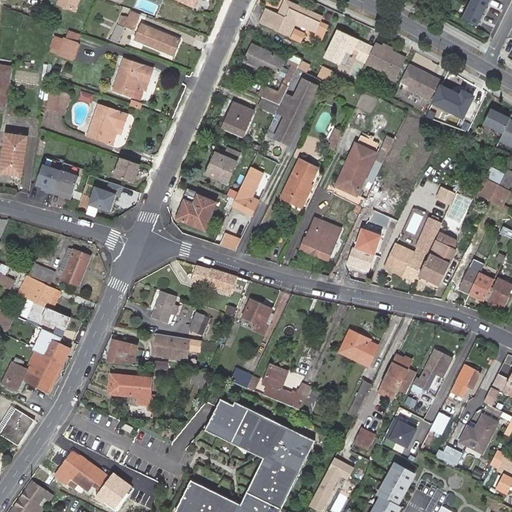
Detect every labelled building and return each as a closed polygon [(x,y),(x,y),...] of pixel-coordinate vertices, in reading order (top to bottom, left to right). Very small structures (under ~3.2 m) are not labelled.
[(79,0),(59,0),(58,6),(75,12),(79,0)] [(171,0),(194,9),(198,0),(171,0)] [(319,14),(286,0),(284,0),(278,12),(265,7),(259,21),(290,35),(295,20),(316,29),(316,28),(320,30),(318,35),(324,37),(330,24),(321,20),(321,21),(317,19),(319,14)] [(477,25),(489,0),(469,0),(461,18),(477,25)] [(115,25),(118,26),(125,29),(132,32),(138,17),(126,12),(124,18),(119,17),(115,25)] [(176,39),(139,25),(134,38),(172,52),(176,39)] [(125,29),(118,26),(111,42),(118,45),(125,29)] [(305,33),(296,28),(293,36),(302,40),(305,33)] [(363,46),(363,45),(338,33),(326,58),(339,65),(346,51),(351,54),(354,48),(360,51),(357,58),(367,63),(370,57),(373,51),(363,46)] [(57,58),(72,64),(79,46),(63,40),(63,42),(54,39),(50,51),(59,53),(57,58)] [(397,80),(406,60),(399,57),(398,54),(376,44),(373,51),(370,57),(367,63),(390,75),(389,77),(397,80)] [(251,46),(243,63),(276,78),(283,61),(251,46)] [(138,81),(148,84),(153,72),(125,62),(114,91),(132,98),(138,81)] [(432,100),(441,80),(410,65),(402,81),(411,86),(409,89),(432,100)] [(329,79),(331,69),(322,66),(320,77),(329,79)] [(0,67),(0,78),(11,80),(13,69),(0,67)] [(11,80),(0,78),(0,110),(7,112),(11,80)] [(288,143),(317,85),(303,78),(294,97),(285,93),(279,106),(277,110),(286,114),(275,137),(288,143)] [(141,101),(148,84),(138,81),(132,98),(141,101)] [(473,118),(482,95),(447,82),(439,105),(473,118)] [(51,94),(46,107),(45,111),(65,117),(71,97),(51,91),(51,94)] [(93,101),(95,94),(84,91),(82,99),(93,101)] [(41,105),(46,107),(51,94),(45,92),(41,105)] [(277,110),(279,106),(262,99),(258,108),(274,115),(277,110)] [(233,104),(225,120),(230,122),(227,129),(242,136),(253,113),(233,104)] [(129,117),(100,107),(89,138),(108,145),(114,126),(124,130),(129,117)] [(509,121),(511,116),(492,107),(483,125),(503,134),(509,121)] [(511,121),(509,121),(503,134),(500,141),(511,146),(511,121)] [(330,150),(338,132),(334,130),(328,143),(330,144),(328,149),(330,150)] [(333,151),(342,134),(338,132),(330,150),(333,151)] [(0,176),(22,179),(28,138),(6,135),(0,174),(0,176)] [(382,165),(395,140),(389,137),(377,162),(382,165)] [(343,179),(361,189),(377,155),(355,144),(343,171),(346,172),(343,179)] [(216,153),(206,175),(227,184),(236,163),(216,153)] [(134,184),(140,165),(121,158),(114,177),(134,184)] [(58,170),(60,164),(44,159),(42,164),(58,170)] [(299,159),(283,192),(302,200),(318,168),(299,159)] [(53,191),(60,171),(58,170),(42,164),(35,185),(41,187),(40,189),(52,193),(53,191)] [(490,202),(503,175),(491,168),(477,196),(490,202)] [(250,170),(232,208),(251,217),(257,205),(245,199),(257,174),(250,170)] [(70,199),(78,177),(60,171),(53,191),(59,193),(58,195),(70,199)] [(511,184),(511,179),(503,175),(490,202),(501,208),(502,205),(504,201),(508,193),(511,184)] [(343,179),(340,178),(335,188),(347,194),(348,190),(340,186),(343,179)] [(357,198),(361,189),(343,179),(340,186),(348,190),(347,194),(357,198)] [(110,211),(116,195),(120,196),(123,187),(109,181),(106,191),(96,188),(90,204),(110,211)] [(384,191),(372,185),(369,193),(358,214),(365,217),(370,220),(384,191)] [(455,194),(439,188),(435,198),(450,205),(455,194)] [(174,220),(202,232),(213,204),(186,193),(174,220)] [(428,218),(411,253),(424,259),(440,224),(428,218)] [(326,237),(332,239),(336,230),(317,221),(313,231),(316,233),(326,237)] [(354,249),(352,248),(347,264),(368,271),(373,255),(380,236),(361,229),(354,249)] [(322,246),(324,243),(326,237),(316,233),(312,242),(304,239),(300,248),(327,259),(331,251),(322,246)] [(448,248),(453,240),(440,234),(436,242),(448,248)] [(436,242),(434,247),(446,252),(448,248),(436,242)] [(424,259),(411,253),(396,246),(385,268),(413,282),(424,259)] [(449,264),(453,255),(446,252),(434,247),(430,255),(421,275),(439,284),(449,264)] [(81,291),(90,273),(95,263),(74,252),(60,277),(65,280),(63,282),(81,291)] [(480,273),(482,270),(465,262),(463,265),(480,273)] [(35,264),(29,276),(36,280),(41,267),(35,264)] [(449,264),(439,284),(443,286),(453,266),(449,264)] [(490,290),(493,285),(478,278),(480,273),(463,265),(453,287),(485,302),(490,290)] [(36,280),(49,286),(55,273),(41,267),(36,280)] [(232,293),(237,278),(209,269),(209,271),(195,267),(191,282),(232,293)] [(0,285),(6,289),(11,279),(0,273),(0,285)] [(57,293),(24,277),(17,292),(28,297),(27,300),(36,305),(49,311),(57,293)] [(492,291),(490,290),(485,302),(484,304),(491,308),(499,312),(511,286),(498,279),(492,291)] [(170,304),(172,296),(158,292),(149,318),(163,322),(166,314),(176,317),(180,307),(170,304)] [(235,301),(240,303),(243,296),(237,294),(235,301)] [(254,324),(251,330),(262,335),(265,328),(261,327),(269,310),(250,301),(241,318),(254,324)] [(72,322),(54,313),(49,311),(36,305),(29,321),(41,327),(44,321),(59,328),(57,330),(66,335),(72,322)] [(0,333),(4,335),(13,317),(0,310),(0,333)] [(186,330),(195,333),(202,315),(194,312),(186,330)] [(202,315),(195,333),(200,335),(207,318),(202,315)] [(24,370),(10,363),(0,383),(0,385),(17,393),(22,383),(47,396),(69,350),(58,345),(60,340),(41,331),(30,352),(32,353),(24,370)] [(349,333),(338,355),(367,368),(378,346),(349,333)] [(157,342),(153,341),(151,357),(186,363),(190,339),(158,334),(157,342)] [(137,349),(112,341),(106,360),(120,365),(121,362),(131,366),(137,349)] [(438,359),(440,355),(434,352),(419,381),(427,385),(431,375),(436,377),(441,379),(448,364),(438,359)] [(450,360),(440,355),(438,359),(448,364),(450,360)] [(395,396),(408,370),(402,367),(404,364),(395,360),(380,390),(395,396)] [(402,367),(408,370),(410,364),(404,361),(404,364),(402,367)] [(278,391),(285,372),(269,365),(261,384),(266,386),(262,396),(299,410),(310,388),(299,383),(294,395),(289,393),(288,395),(278,391)] [(465,389),(471,392),(479,374),(465,367),(456,385),(451,396),(460,400),(465,389)] [(227,382),(244,389),(249,378),(232,371),(227,382)] [(201,389),(207,376),(191,374),(190,384),(198,386),(198,389),(201,389)] [(427,385),(419,381),(416,379),(412,386),(428,394),(436,377),(431,375),(427,385)] [(149,380),(109,376),(107,396),(136,398),(135,406),(146,407),(146,412),(151,412),(152,398),(148,397),(149,380)] [(256,381),(250,379),(245,389),(252,392),(256,381)] [(353,420),(369,388),(360,384),(344,416),(353,420)] [(299,410),(311,414),(321,392),(310,388),(299,410)] [(392,403),(395,396),(380,390),(377,396),(392,403)] [(218,399),(205,427),(218,433),(217,437),(226,441),(227,438),(247,447),(245,450),(262,458),(265,460),(262,466),(259,465),(255,473),(258,475),(242,510),(232,505),(234,502),(225,498),(223,501),(214,497),(216,493),(201,486),(199,490),(188,484),(176,509),(183,511),(278,511),(291,487),(288,485),(298,462),(302,464),(313,440),(298,433),(297,437),(276,427),(277,423),(261,415),(259,419),(240,410),(242,406),(233,402),(231,405),(218,399)] [(403,406),(409,409),(406,414),(410,416),(415,405),(405,400),(403,406)] [(261,415),(242,406),(240,410),(259,419),(261,415)] [(418,419),(423,408),(418,406),(413,417),(418,419)] [(0,436),(0,437),(17,412),(13,410),(0,429),(0,436)] [(0,437),(15,447),(32,422),(17,412),(0,437)] [(439,416),(430,433),(439,437),(447,420),(439,416)] [(511,428),(511,417),(502,437),(506,440),(511,428)] [(400,418),(398,420),(413,428),(415,425),(400,418)] [(413,428),(398,420),(396,426),(404,430),(402,435),(410,439),(416,426),(415,425),(413,428)] [(473,436),(471,435),(463,451),(480,459),(495,428),(480,421),(473,436)] [(298,433),(277,423),(276,427),(297,437),(298,433)] [(360,433),(352,429),(346,441),(354,445),(360,433)] [(354,445),(360,448),(366,436),(360,433),(354,445)] [(463,451),(471,435),(465,433),(457,448),(463,451)] [(366,436),(360,448),(367,452),(374,438),(367,435),(366,436)] [(247,447),(227,438),(226,441),(245,450),(247,447)] [(74,455),(69,452),(62,460),(67,463),(74,455)] [(94,491),(103,480),(74,455),(67,463),(62,460),(50,475),(60,483),(62,480),(67,484),(69,481),(82,491),(86,485),(94,491)] [(502,460),(495,456),(489,468),(496,471),(502,460)] [(353,469),(333,459),(308,507),(318,511),(320,511),(339,477),(346,481),(353,469)] [(291,487),(302,464),(298,462),(288,485),(291,487)] [(377,500),(380,502),(397,511),(414,479),(394,469),(377,500)] [(242,510),(258,475),(255,473),(240,505),(234,502),(232,505),(242,510)] [(111,511),(130,490),(112,475),(92,498),(108,511),(111,511)] [(455,479),(448,475),(442,487),(449,490),(455,479)] [(496,491),(506,497),(511,484),(511,482),(502,477),(496,491)] [(449,490),(442,487),(437,497),(433,495),(429,505),(440,510),(445,501),(462,509),(465,502),(456,498),(463,483),(455,479),(449,490)] [(11,511),(31,511),(32,511),(39,511),(42,508),(37,505),(42,498),(48,501),(51,496),(32,482),(11,511)] [(399,511),(397,511),(380,502),(375,511),(399,511)]
